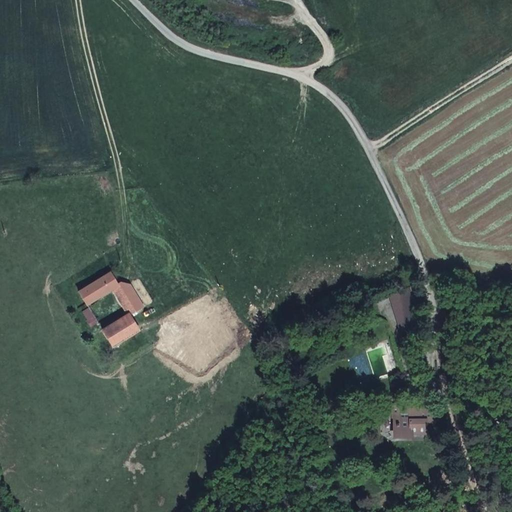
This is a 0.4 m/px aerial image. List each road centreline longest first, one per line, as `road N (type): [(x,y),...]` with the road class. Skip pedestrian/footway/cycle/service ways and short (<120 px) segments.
road 1 (track): [(427,277),(360,139),(320,84),(180,43),(133,0)]
road 2 (track): [(122,248),(118,172),(75,0)]
